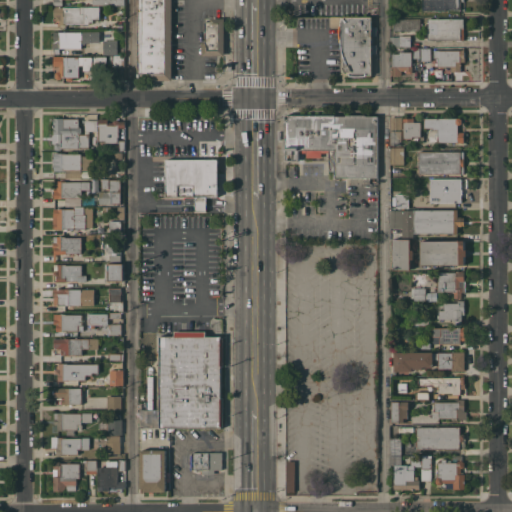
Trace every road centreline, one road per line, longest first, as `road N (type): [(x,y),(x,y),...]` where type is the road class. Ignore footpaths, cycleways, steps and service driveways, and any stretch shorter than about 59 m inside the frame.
road 1 (residential): [(503,0),(499,511)]
road 2 (residential): [(511,98),(0,99)]
road 3 (residential): [(28,0),(28,511)]
road 4 (residential): [(511,509),(28,511)]
road 5 (primary): [(255,199),(255,405)]
